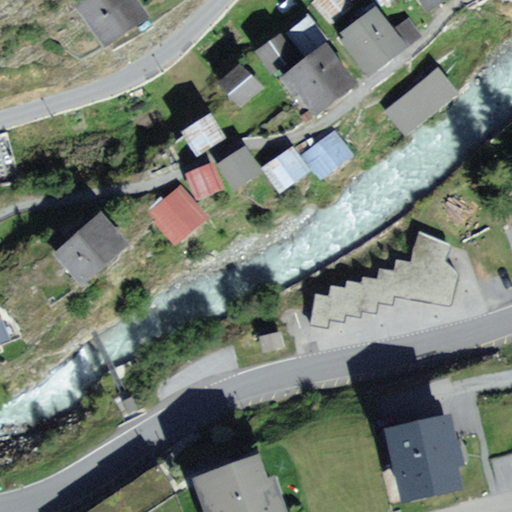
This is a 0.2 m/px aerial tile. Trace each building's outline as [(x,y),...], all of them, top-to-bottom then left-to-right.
[(78,0),(77,1),(103,45),(151,17),(140,0),(78,0)] [(315,0),(313,3),(334,22),(354,0),(315,0)] [(421,0),(428,11),(446,0),(421,0)] [(424,36),(410,16),(396,26),(379,3),(339,32),(370,75),(424,36)] [(313,117),(361,81),(309,13),(261,49),(313,117)] [(243,59),(219,80),(242,106),(266,85),(243,59)] [(387,109),(409,135),(461,92),(439,66),(387,109)] [(199,152),(228,135),(213,110),(184,128),(199,152)] [(320,177),(357,159),(342,129),(305,147),(320,177)] [(248,143),(219,160),(236,188),(264,170),(248,143)] [(265,162),(279,190),(314,172),(299,144),(265,162)] [(216,158),(187,170),(199,198),(227,186),(216,158)] [(174,244),(212,220),(187,181),(149,205),(174,244)] [(83,282),(132,242),(104,208),(55,249),(83,282)] [(398,292),(411,290),(427,294),(429,287),(454,294),(457,281),(451,247),(453,242),(422,233),(414,257),(400,260),(397,271),(334,282),(349,287),(319,292),(313,312),(316,324),(343,320),(332,316),(394,305),(398,292)] [(0,306),(0,343),(12,339),(0,306)] [(457,413),(390,423),(401,500),(468,490),(457,413)] [(287,511),(269,451),(196,473),(207,511),(287,511)] [(511,452),(494,457),(503,490),(511,487),(511,452)]
